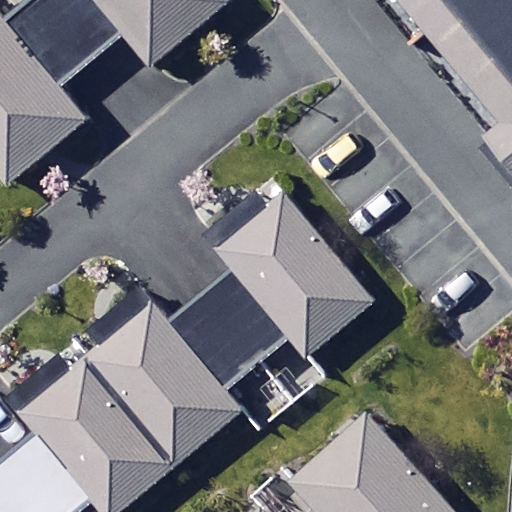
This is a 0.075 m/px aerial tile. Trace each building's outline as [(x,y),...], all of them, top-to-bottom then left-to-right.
[(24,0),(2,19),(0,16),(0,174),(8,184),(85,118),(59,87),(123,33),(148,64),(226,2),(224,0),(24,0)] [(511,0),(389,0),(511,149),(511,0)] [(286,194),(219,247),(234,266),(167,322),(151,303),(88,356),(176,461),(239,409),(224,391),(290,337),(305,355),(371,303),(286,194)] [(115,511),(176,461),(88,356),(22,411),(39,431),(0,462),(0,511),(76,511),(94,498),(106,511),(115,511)] [(313,511),(262,511),(261,510),(258,511),(451,511),(364,416),(293,481),(317,508),(313,511)]
